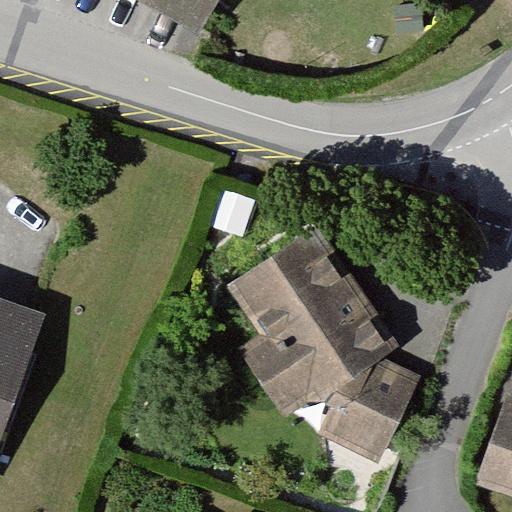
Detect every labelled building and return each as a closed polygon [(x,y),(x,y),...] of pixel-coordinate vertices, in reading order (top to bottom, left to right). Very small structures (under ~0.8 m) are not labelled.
[(226,0),(177,0),(216,21),(226,0)] [(331,218),(231,277),(305,401),(345,377),(381,356),(405,342),(331,218)] [(0,442),(51,307),(0,288),(0,442)] [(424,374),(381,356),(345,377),(318,442),(385,469),(424,374)] [(511,487),(511,394),(484,478),(511,487)]
